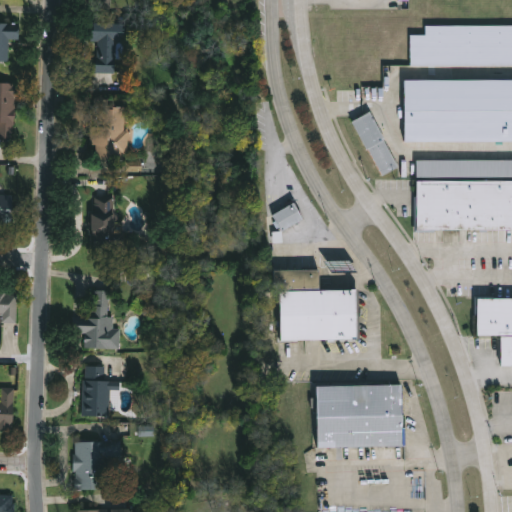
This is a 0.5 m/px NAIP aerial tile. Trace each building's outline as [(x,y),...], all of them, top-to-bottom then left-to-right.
[(118,0),(118,9),(91,8),(91,0),(118,0)] [(21,41),(10,41),(10,63),(0,63),(0,24),(21,24),(21,41)] [(123,25),(122,75),(96,74),(97,43),(92,43),(93,24),(123,25)] [(511,26),(511,66),(411,67),(411,37),(426,37),(426,27),(511,26)] [(511,81),(511,142),(406,142),(406,82),(511,81)] [(0,83),(18,84),(16,140),(0,139),(0,83)] [(111,100),(111,108),(128,108),(128,161),(93,160),(94,100),(111,100)] [(355,121),(373,113),(398,169),(380,177),(355,121)] [(418,161),(511,160),(511,178),(418,178),(418,161)] [(126,172),(141,171),(141,161),(125,162),(126,172)] [(511,231),(417,232),(417,183),(511,182),(511,231)] [(0,195),(15,196),(15,224),(0,223),(0,195)] [(117,198),(117,232),(125,232),(125,247),(94,247),(94,198),(117,198)] [(304,220),(284,231),(276,215),(296,204),(304,220)] [(283,291),(276,291),(276,272),(353,271),(353,289),(359,289),(360,341),(283,342),(283,291)] [(18,324),(2,324),(2,319),(0,319),(0,292),(18,292),(18,324)] [(121,351),(86,349),(87,335),(72,334),(73,317),(92,318),(94,293),(112,294),(110,329),(122,330),(121,351)] [(511,368),(501,368),(501,338),(478,338),(478,300),(511,299),(511,368)] [(84,418),(85,367),(111,368),(110,418),(84,418)] [(320,449),(319,388),(404,386),(405,447),(320,449)] [(16,390),(14,430),(0,429),(0,402),(2,403),(2,389),(16,390)] [(76,442),(123,442),(123,478),(114,478),(114,490),(76,490),(76,442)] [(0,511),(0,495),(13,495),(13,511),(0,511)]
